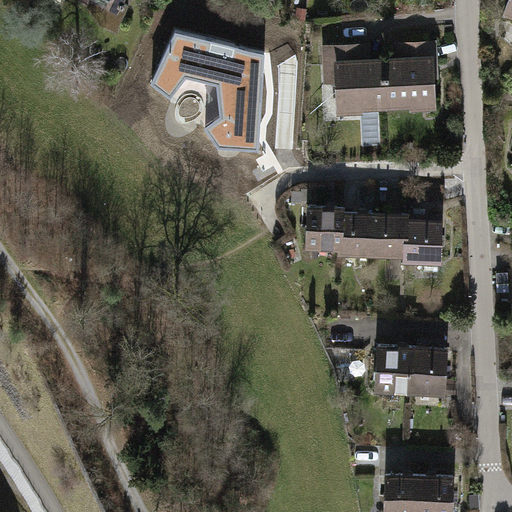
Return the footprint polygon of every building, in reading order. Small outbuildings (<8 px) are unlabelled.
[(123,0),(84,0),(88,2),(87,5),(101,25),(118,32),(130,4),(123,1),(123,0)] [(220,114),(204,126),(218,145),(259,149),(264,51),(176,28),(151,82),(171,97),(187,76),(217,83),(220,114)] [(406,55),(406,59),(433,57),(433,42),(397,43),(398,52),(406,55)] [(327,64),(338,63),(360,62),(359,44),(326,46),(327,64)] [(436,98),(433,57),(406,59),(384,60),(387,104),(415,102),(415,99),(436,98)] [(384,60),(360,62),(338,63),(340,102),(359,101),(360,106),(387,104),(384,60)] [(309,242),(341,243),(342,210),(342,205),(311,204),(309,242)] [(375,212),(342,210),(341,243),(340,250),(373,251),(375,212)] [(407,213),(375,212),(373,251),(405,252),(407,213)] [(441,215),(407,213),(405,252),(405,258),(439,260),(441,215)] [(376,386),(410,388),(412,346),(379,344),(376,386)] [(447,347),(412,346),(410,388),(445,390),(447,347)] [(385,511),(419,511),(420,474),(386,474),(385,511)] [(451,511),(452,475),(420,474),(419,511),(451,511)]
